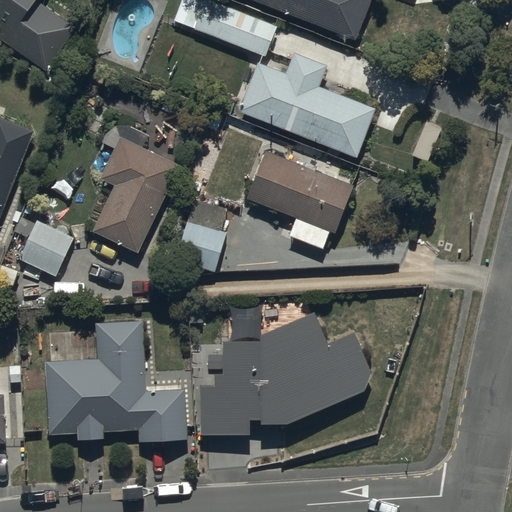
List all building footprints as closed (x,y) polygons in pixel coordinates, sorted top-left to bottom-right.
[(0,0),(0,45),(49,78),(78,34),(38,7),(42,0),(0,0)] [(277,33),(190,0),(182,0),(173,25),(266,60),(277,33)] [(242,0),(354,46),(373,0),(242,0)] [(284,79),(256,68),(235,121),(356,169),(377,117),(316,93),(325,71),(292,58),(284,79)] [(181,173),(144,154),(150,142),(113,122),(90,167),(107,176),(103,186),(116,192),(95,236),(140,259),(181,173)] [(0,226),(35,138),(0,123),(0,226)] [(440,138),(421,132),(412,157),(431,163),(440,138)] [(320,255),(327,236),(336,240),(354,192),(265,157),(246,205),(295,224),(287,242),(320,255)] [(227,213),(193,203),(174,265),(216,278),(228,237),(220,235),(227,213)] [(78,242),(39,224),(18,264),(58,283),(78,242)] [(328,349),(312,317),(261,339),(261,345),(222,344),(222,375),(214,376),(214,388),(201,387),(200,437),(249,438),(249,425),(261,425),(261,429),(286,429),(361,395),(371,375),(355,336),(328,349)] [(99,366),(46,368),(51,439),(79,437),(79,447),(105,446),(104,437),(140,436),(141,450),(189,446),(185,397),(148,399),(143,327),(97,329),(99,366)]
